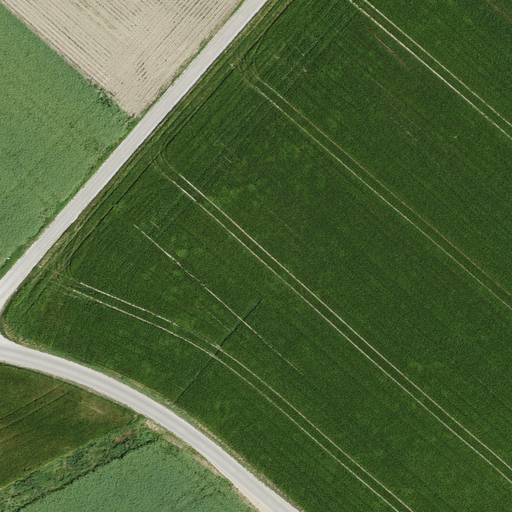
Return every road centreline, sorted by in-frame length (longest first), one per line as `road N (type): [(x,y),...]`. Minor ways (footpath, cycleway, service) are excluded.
road 1 (track): [(0,292),(266,0)]
road 2 (track): [(0,351),(103,382),(168,417),(283,511)]
